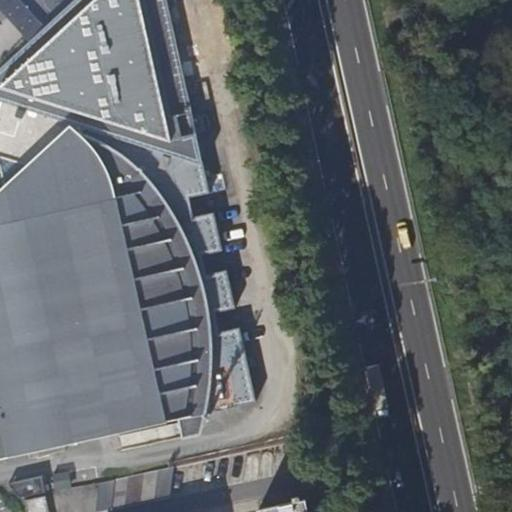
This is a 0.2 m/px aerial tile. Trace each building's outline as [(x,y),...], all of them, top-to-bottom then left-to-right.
[(0,0),(0,4),(26,31),(61,0),(0,0)] [(166,163),(165,160),(163,148),(188,142),(154,0),(73,0),(0,66),(0,456),(250,405),(232,332),(211,337),(207,317),(228,313),(220,275),(199,280),(194,261),(215,256),(206,219),(185,224),(180,205),(201,200),(194,169),(189,170),(166,163)] [(104,511),(172,499),(173,470),(49,493),(50,499),(27,503),(28,511),(104,511)] [(42,491),(40,476),(10,479),(11,488),(17,495),(42,491)] [(299,511),(297,501),(253,510),(253,511),(299,511)]
